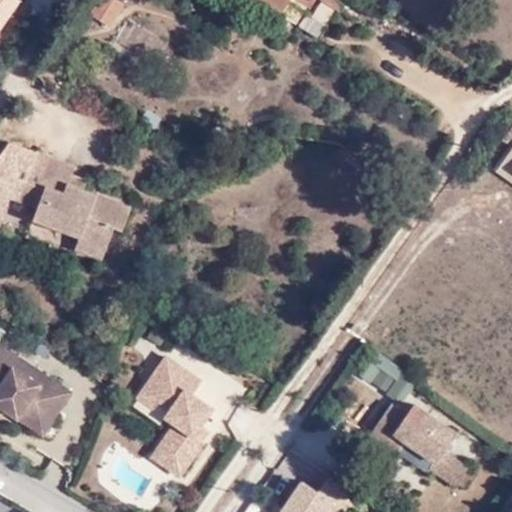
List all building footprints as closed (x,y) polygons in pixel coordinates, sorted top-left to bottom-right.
[(110,23),(125,0),(100,0),(92,12),(110,23)] [(321,0),(339,11),(345,0),(261,0),(281,12),(289,0),(295,0),(308,9),(314,0),(321,0)] [(511,138),(497,185),(511,190),(511,138)] [(27,153),(18,181),(39,187),(33,207),(29,218),(74,233),(69,247),(99,256),(109,225),(117,227),(123,205),(75,189),(60,184),(63,174),(66,166),(27,153)] [(78,179),(63,174),(60,184),(75,189),(78,179)] [(39,187),(18,181),(11,200),(33,207),(39,187)] [(0,397),(47,429),(76,386),(0,334),(0,397)] [(199,429),(206,418),(218,403),(198,387),(207,376),(170,349),(142,391),(156,402),(163,394),(174,403),(170,410),(179,418),(156,450),(184,469),(208,436),(206,434),(199,429)] [(417,374),(408,367),(404,372),(412,380),(417,374)] [(394,409),(379,399),(358,428),(386,450),(397,434),(423,455),(419,459),(454,486),(465,472),(459,465),(461,462),(438,441),(448,426),(424,404),(420,408),(405,396),(394,409)] [(214,424),(206,418),(199,429),(206,434),(214,424)] [(344,511),(358,491),(328,470),(316,486),(300,476),(279,503),(283,507),(279,511),(274,511),(271,509),(269,511),(319,511),(321,509),(324,511),(344,511)]
